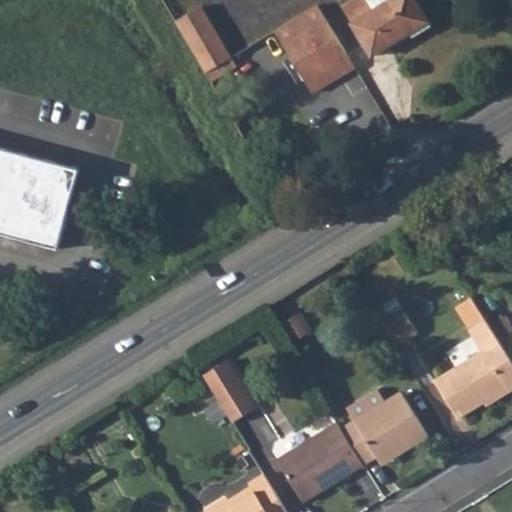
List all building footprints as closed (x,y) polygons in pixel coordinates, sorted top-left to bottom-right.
[(427,22),(414,0),(387,0),(369,11),(361,0),(344,0),(336,5),(369,56),(427,22)] [(245,50),(215,4),(190,18),(219,65),(245,50)] [(274,38),(308,94),(351,67),(315,9),(281,30),(282,32),(274,38)] [(250,60),(245,50),(219,65),(225,75),(250,60)] [(78,168),(0,149),(0,234),(59,248),(78,168)] [(456,416),(473,407),(505,386),(508,389),(511,386),(511,363),(497,338),(484,317),(470,294),(454,304),(468,326),(467,327),(480,348),(433,377),(456,416)] [(419,327),(406,306),(381,321),(394,342),(419,327)] [(198,378),(214,404),(237,389),(222,364),(198,378)] [(373,457),(376,461),(394,449),(396,453),(425,436),(398,390),(389,395),(388,394),(381,398),(373,385),(343,403),(351,418),(337,426),(360,463),(373,457)] [(237,389),(214,404),(227,425),(250,410),(237,389)] [(296,496),(331,474),(336,480),(361,465),(360,463),(337,426),(334,422),(274,461),(296,496)] [(247,487),(223,503),(227,509),(221,511),(280,511),(258,475),(245,484),(247,487)]
